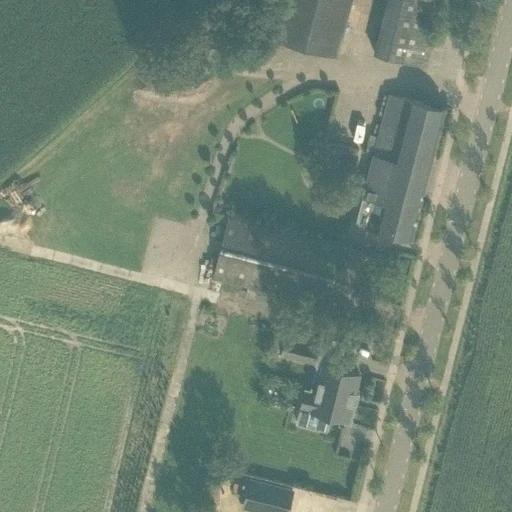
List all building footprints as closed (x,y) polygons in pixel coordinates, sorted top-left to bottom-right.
[(279,0),(270,40),(336,57),(350,0),(279,0)] [(385,0),(372,52),(419,65),(435,0),(385,0)] [(374,229),(409,238),(443,107),(388,93),(361,196),(373,199),(366,226),(374,228),(374,229)] [(211,277),(353,313),(368,252),(227,216),(211,277)] [(281,351),(314,360),(318,344),(285,335),(281,351)] [(350,403),(358,373),(322,364),(315,392),(303,389),(299,408),(329,415),(328,419),(349,424),(354,404),(350,403)] [(233,496),(228,511),(274,511),(275,507),(233,496)]
